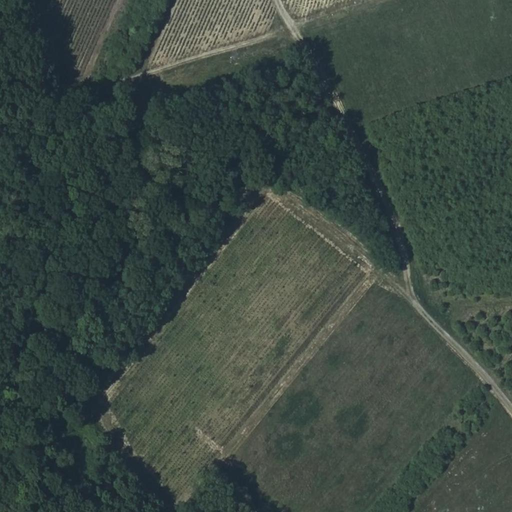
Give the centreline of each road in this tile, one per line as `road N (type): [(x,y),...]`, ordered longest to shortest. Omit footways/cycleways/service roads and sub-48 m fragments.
road 1 (track): [(412,305),(397,233),(277,0)]
road 2 (track): [(290,29),(114,83),(0,106)]
road 3 (track): [(324,220),(511,411)]
